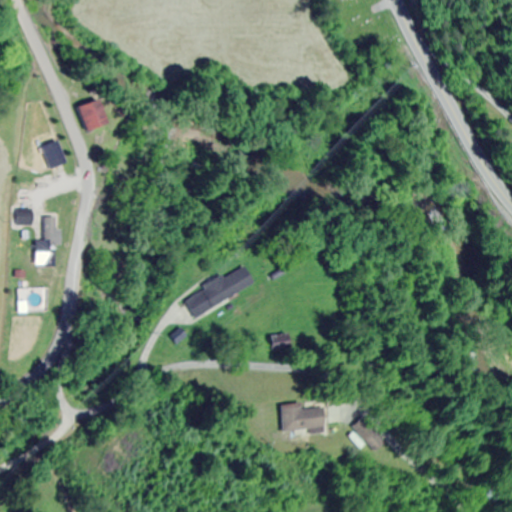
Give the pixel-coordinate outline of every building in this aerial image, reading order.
[(83,132),(105,127),(99,101),(78,106),(83,132)] [(33,212),(20,213),(21,235),(37,235),(37,247),(58,246),(57,218),(33,219),(33,212)] [(196,320),(249,283),(236,265),(183,302),(196,320)] [(287,351),(287,336),(269,336),(269,351),(287,351)] [(322,409),(301,411),(300,404),(281,406),(284,433),(309,431),(309,435),(324,434),(322,409)] [(385,444),(363,417),(351,427),(374,453),(385,444)] [(502,491),(485,486),(481,499),(498,504),(502,491)]
